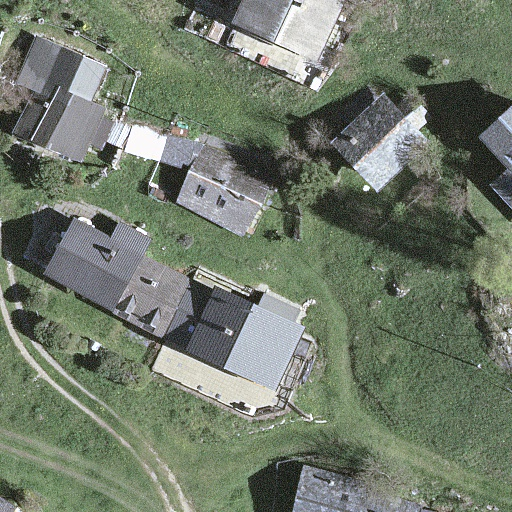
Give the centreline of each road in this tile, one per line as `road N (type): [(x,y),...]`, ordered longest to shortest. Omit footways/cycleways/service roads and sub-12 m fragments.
road 1 (track): [(511,491),(347,433),(273,443),(167,481)]
road 2 (track): [(179,511),(156,464),(19,349),(0,261)]
